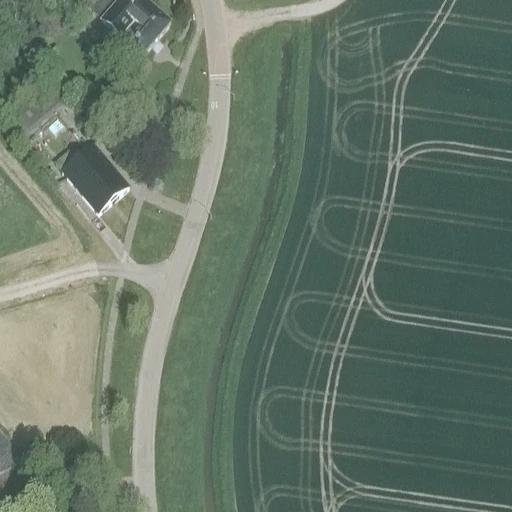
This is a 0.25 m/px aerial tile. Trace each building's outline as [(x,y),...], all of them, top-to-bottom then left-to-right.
[(116,0),(94,0),(85,10),(103,25),(101,26),(111,35),(104,43),(115,53),(120,48),(139,64),(171,28),(139,0),(124,0),(121,4),(116,0)] [(25,138),(52,114),(39,99),(12,123),(25,138)] [(129,193),(93,150),(76,164),(62,177),(98,219),(129,193)] [(70,156),(55,169),(62,177),(76,164),(70,156)] [(0,511),(20,511),(28,506),(8,480),(15,474),(14,472),(12,454),(13,453),(0,436),(0,511)]
